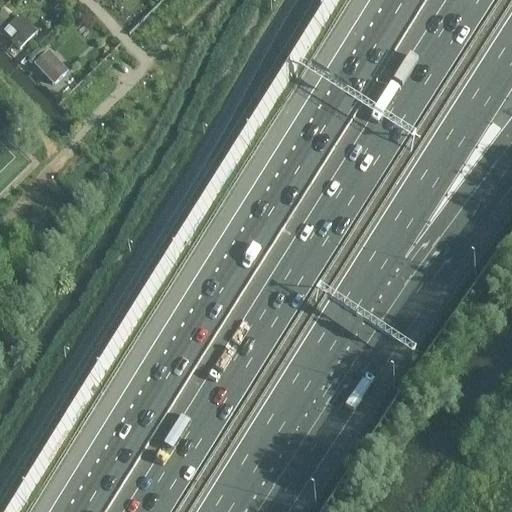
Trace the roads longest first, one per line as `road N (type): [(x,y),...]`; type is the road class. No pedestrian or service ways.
road 1 (motorway): [(469,0),(146,511)]
road 2 (unclassified): [(1,511),(320,0)]
road 3 (motorway): [(401,0),(84,511)]
road 4 (unclassified): [(291,0),(0,482)]
road 5 (motorway): [(242,511),(400,260)]
road 6 (motorway): [(400,260),(470,112),(511,46)]
road 7 (motorway): [(400,260),(511,150)]
